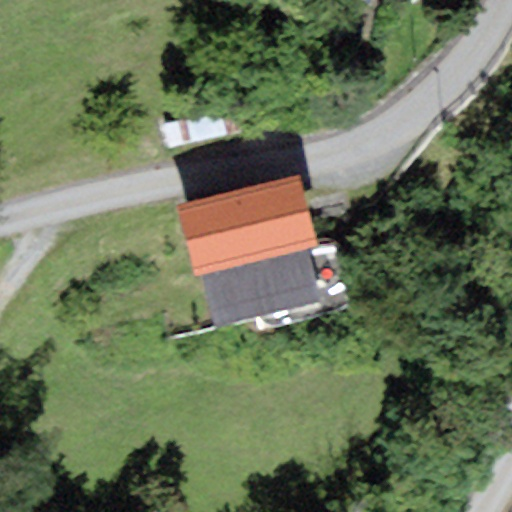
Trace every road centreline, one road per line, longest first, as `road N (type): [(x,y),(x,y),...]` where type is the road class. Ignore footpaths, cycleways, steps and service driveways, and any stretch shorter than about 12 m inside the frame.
road 1 (unclassified): [(0,223),(73,199),(375,137),(436,92),(502,0)]
road 2 (track): [(73,199),(0,308)]
